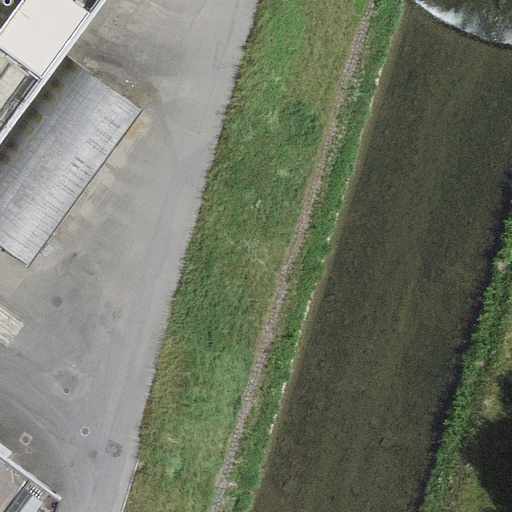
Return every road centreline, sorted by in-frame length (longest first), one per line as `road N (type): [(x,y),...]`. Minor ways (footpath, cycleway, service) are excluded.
road 1 (unclassified): [(93,511),(239,0)]
road 2 (unknown): [(111,450),(0,377)]
